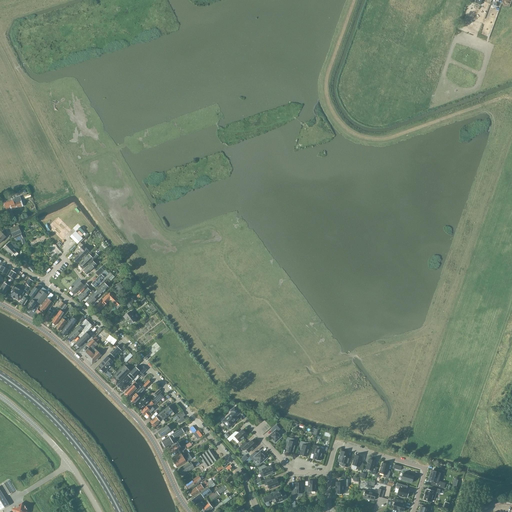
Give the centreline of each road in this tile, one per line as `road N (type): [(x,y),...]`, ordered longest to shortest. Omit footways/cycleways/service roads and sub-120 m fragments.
road 1 (residential): [(257,511),(240,472),(114,332),(0,256)]
road 2 (tertiary): [(189,511),(127,410),(59,345),(0,305)]
road 3 (primary): [(119,511),(57,421),(0,374)]
road 4 (residential): [(413,511),(425,470),(335,443),(326,473)]
road 5 (unclassified): [(99,511),(56,448),(0,397)]
